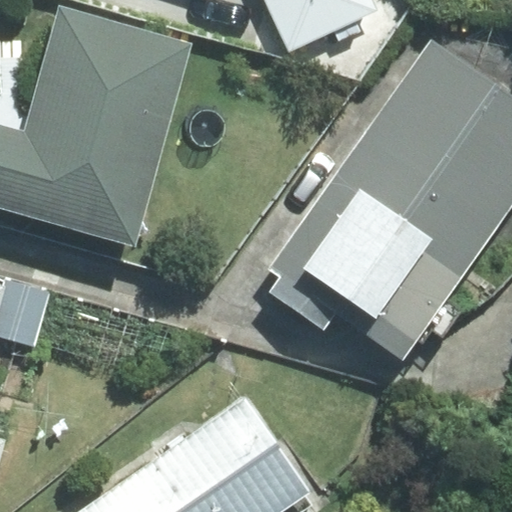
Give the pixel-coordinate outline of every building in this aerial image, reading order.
[(262,0),(287,53),(375,14),(368,0),(262,0)] [(0,210),(131,248),(187,49),(59,13),(23,139),(0,132),(0,210)] [(511,197),(511,97),(430,39),(265,269),(280,280),(270,293),(324,331),(335,315),(396,359),(511,197)] [(2,289),(0,294),(0,338),(32,348),(47,295),(4,282),(2,289)] [(239,404),(81,511),(279,511),(303,496),(239,404)]
